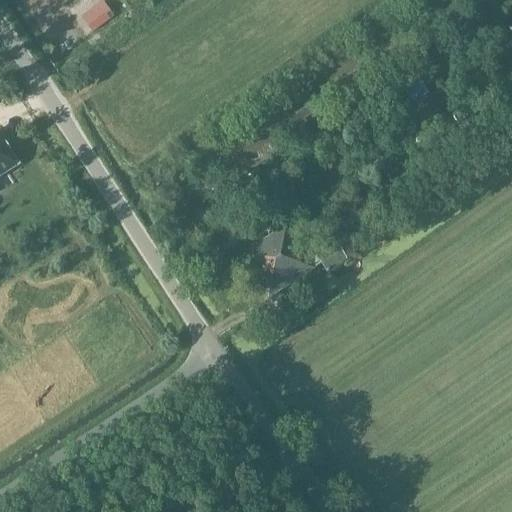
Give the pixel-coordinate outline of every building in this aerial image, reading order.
[(81,18),(92,33),(114,17),(102,2),(81,18)] [(338,116),(335,112),(436,42),(412,7),(202,153),(225,187),(327,117),(330,122),(338,116)] [(459,134),(434,95),(410,110),(435,149),(459,134)] [(478,125),(462,102),(448,111),(464,135),(478,125)] [(395,119),(417,153),(429,144),(407,110),(395,119)] [(0,180),(20,166),(0,137),(0,180)] [(248,265),(268,297),(314,268),(286,225),(243,252),(250,263),(248,265)] [(344,240),(337,245),(337,244),(317,257),(327,273),(347,260),(344,256),(351,251),(344,240)]
